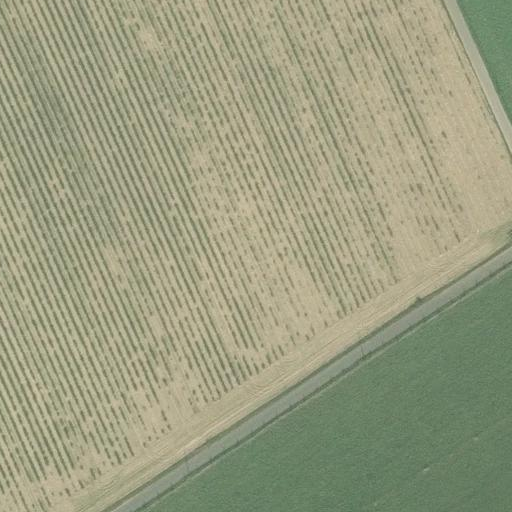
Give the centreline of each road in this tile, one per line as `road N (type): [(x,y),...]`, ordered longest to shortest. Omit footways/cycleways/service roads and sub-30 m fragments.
road 1 (unclassified): [(120,511),(511,254)]
road 2 (unclassified): [(511,144),(448,0)]
